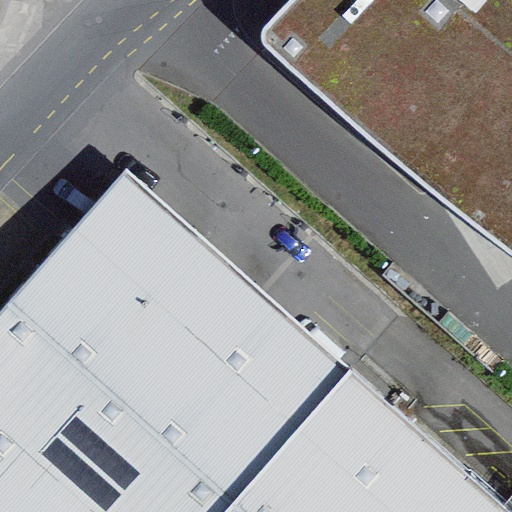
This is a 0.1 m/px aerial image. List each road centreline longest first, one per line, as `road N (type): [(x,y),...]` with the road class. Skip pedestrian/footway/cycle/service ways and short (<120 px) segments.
road 1 (unknown): [(511,448),(74,68)]
road 2 (unknown): [(226,0),(511,285)]
road 3 (residential): [(136,0),(0,151)]
